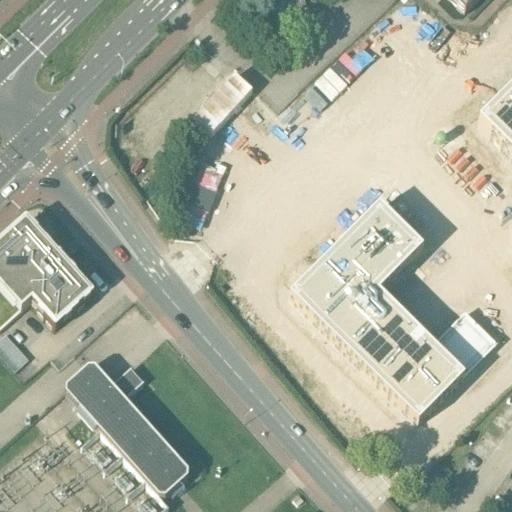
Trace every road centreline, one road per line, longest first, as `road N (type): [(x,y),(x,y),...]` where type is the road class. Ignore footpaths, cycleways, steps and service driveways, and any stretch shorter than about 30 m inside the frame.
road 1 (tertiary): [(358,511),(128,246)]
road 2 (secondary): [(49,122),(173,0)]
road 3 (tertiary): [(128,246),(71,145),(49,122)]
road 4 (tertiary): [(22,150),(128,246)]
